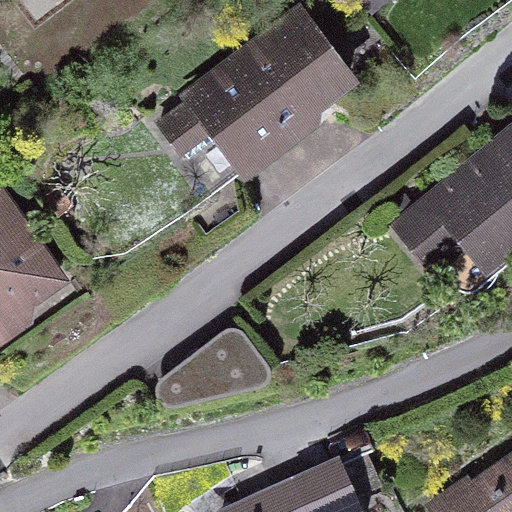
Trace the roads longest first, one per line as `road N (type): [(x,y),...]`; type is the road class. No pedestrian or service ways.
road 1 (residential): [(0,429),(511,21)]
road 2 (residential): [(0,507),(65,481),(383,392),(511,331)]
